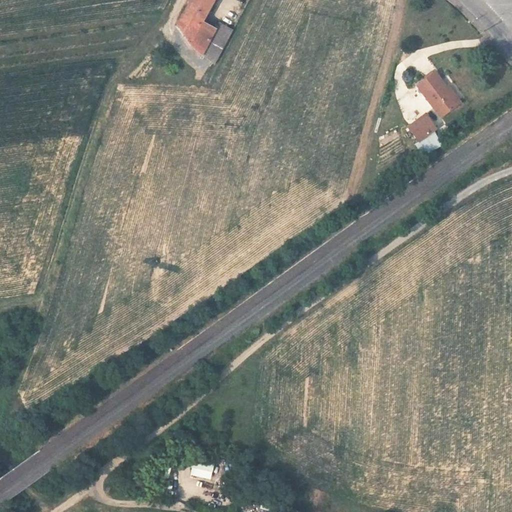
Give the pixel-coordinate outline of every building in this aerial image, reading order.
[(191,0),(182,18),(201,26),(214,0),(191,0)] [(201,26),(182,18),(177,29),(198,56),(215,65),(231,29),(215,23),(212,31),(201,26)] [(434,73),(416,86),(439,117),(456,104),(452,98),(441,105),(435,96),(445,88),(434,73)] [(452,98),(445,88),(435,96),(441,105),(452,98)] [(417,143),(437,132),(427,113),(406,125),(417,143)] [(423,155),(441,145),(435,133),(416,143),(423,155)] [(190,476),(212,478),(213,464),(191,462),(190,476)]
